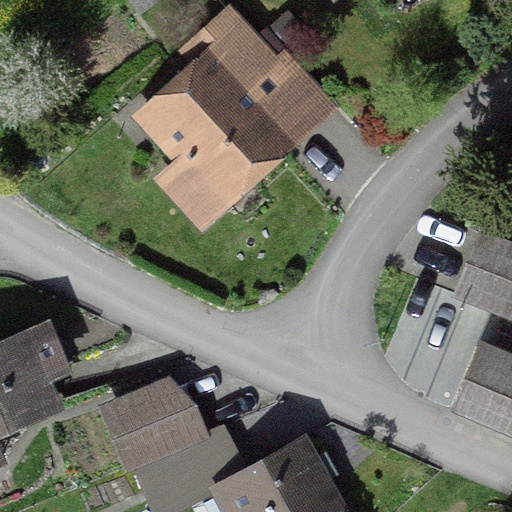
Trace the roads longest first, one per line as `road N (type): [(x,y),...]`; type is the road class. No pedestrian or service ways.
road 1 (residential): [(299,374),(395,194),(427,156),(511,87)]
road 2 (residential): [(0,221),(102,280),(299,374)]
road 3 (residential): [(299,374),(511,474)]
